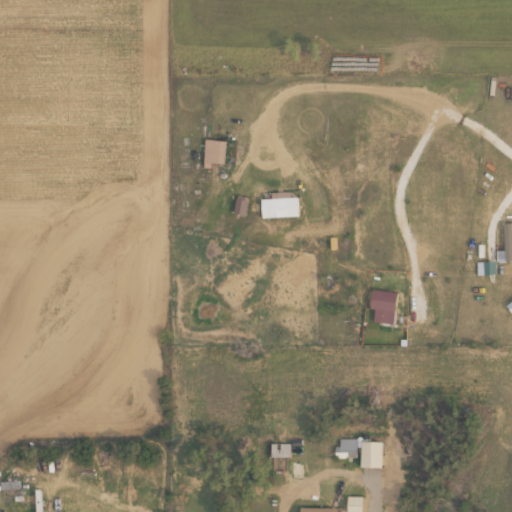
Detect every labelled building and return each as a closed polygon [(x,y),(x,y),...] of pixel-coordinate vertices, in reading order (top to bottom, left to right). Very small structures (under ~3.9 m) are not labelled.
[(354,459),(354,438),(337,438),(337,447),(332,447),(332,459),(354,459)] [(380,467),(380,441),(356,441),(356,467),(380,467)] [(291,457),(291,444),(269,444),(269,457),(291,457)] [(304,469),(297,467),(294,476),(301,478),(304,469)] [(344,511),(359,511),(359,497),(344,497),(344,511)]
